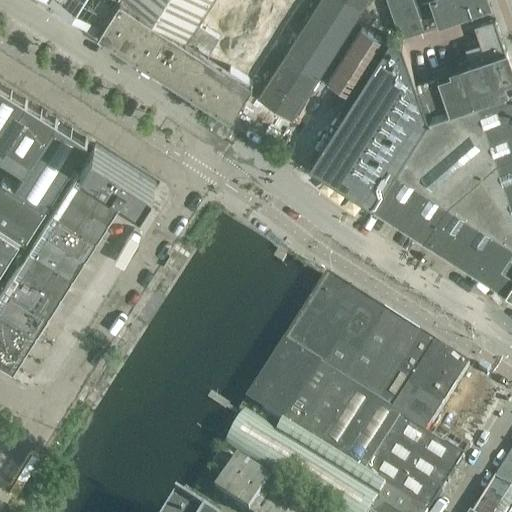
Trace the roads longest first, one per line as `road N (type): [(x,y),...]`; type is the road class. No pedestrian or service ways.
road 1 (unclassified): [(511,337),(216,143)]
road 2 (unclassified): [(43,418),(190,185)]
road 3 (unclassified): [(216,143),(0,0)]
road 4 (unclassified): [(0,64),(190,185)]
